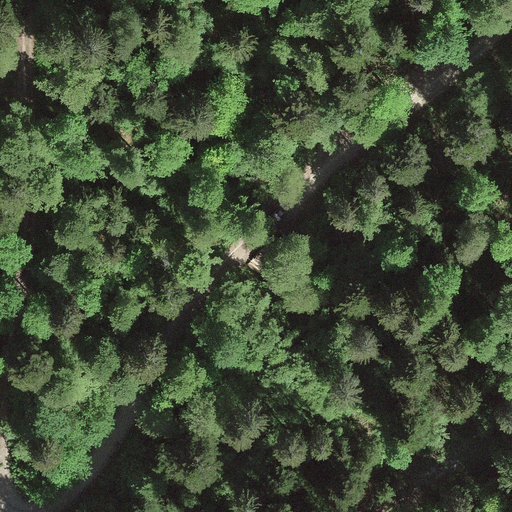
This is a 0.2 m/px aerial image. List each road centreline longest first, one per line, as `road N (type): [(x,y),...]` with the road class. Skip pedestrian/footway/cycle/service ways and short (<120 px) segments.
road 1 (track): [(44,511),(79,486),(218,266),(511,4)]
road 2 (track): [(33,0),(31,191),(2,511)]
road 3 (track): [(381,511),(511,425)]
